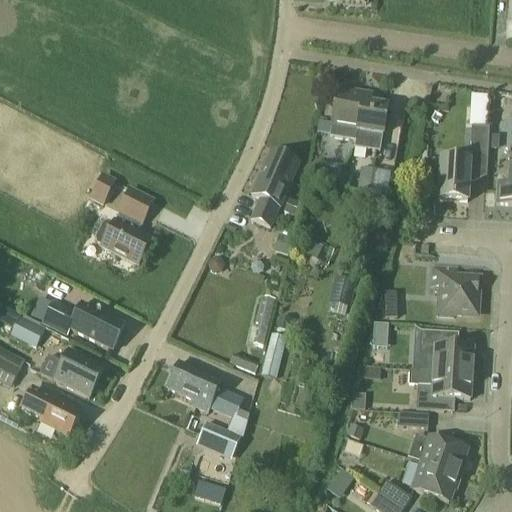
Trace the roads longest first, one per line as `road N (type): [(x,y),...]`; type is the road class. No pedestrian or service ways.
road 1 (residential): [(74,486),(209,239),(261,122),(283,25)]
road 2 (residential): [(511,484),(500,449),(511,241)]
road 3 (residential): [(511,59),(283,25)]
